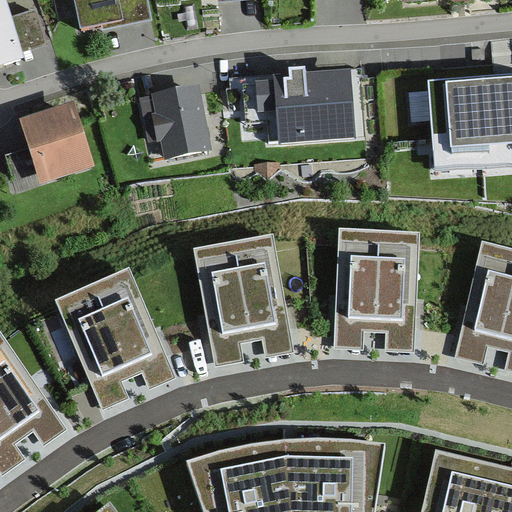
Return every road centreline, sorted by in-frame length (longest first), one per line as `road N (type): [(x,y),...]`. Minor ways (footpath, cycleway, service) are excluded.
road 1 (residential): [(511,395),(428,376),(354,372),(208,393),(77,450),(0,510)]
road 2 (residential): [(0,104),(134,62),(216,47),(511,23)]
